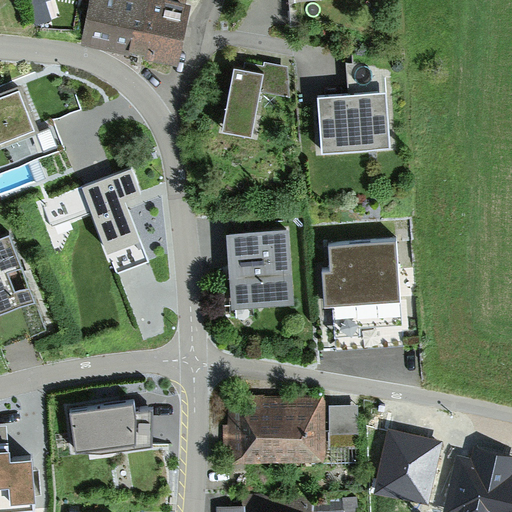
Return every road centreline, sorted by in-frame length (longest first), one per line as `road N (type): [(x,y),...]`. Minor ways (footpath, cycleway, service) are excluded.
road 1 (residential): [(194,361),(173,153),(155,110),(126,78),(65,54),(0,48)]
road 2 (residential): [(0,387),(89,368),(194,361)]
road 3 (residential): [(189,511),(194,361)]
road 4 (track): [(155,110),(177,95),(209,0)]
